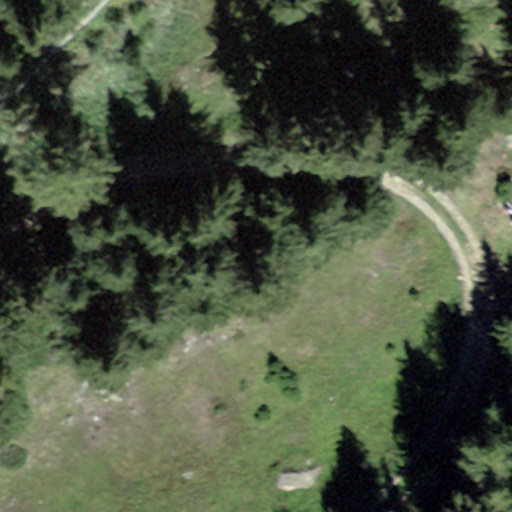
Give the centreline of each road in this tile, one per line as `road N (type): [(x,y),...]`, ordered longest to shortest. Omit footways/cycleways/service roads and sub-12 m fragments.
road 1 (track): [(0,250),(107,183),(233,168),(373,173),(450,210),(485,292),(474,400),(393,511)]
road 2 (track): [(0,113),(117,0)]
